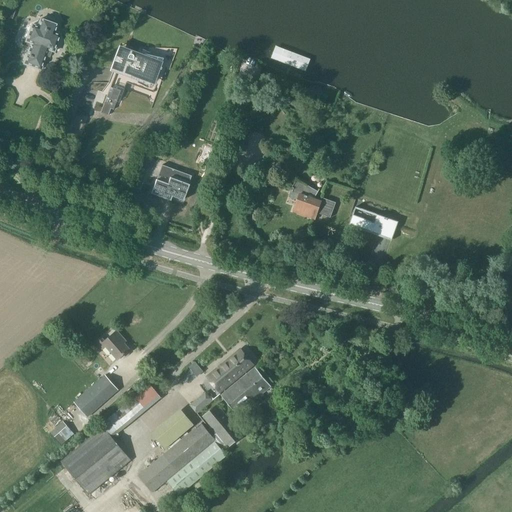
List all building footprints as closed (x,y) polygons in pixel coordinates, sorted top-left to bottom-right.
[(54,33),(57,25),(54,25),(53,21),(46,18),(42,20),(40,19),(37,27),(32,25),(25,41),(31,44),(23,64),(40,70),(48,50),(53,52),(60,35),(54,33)] [(161,62),(162,58),(136,52),(120,46),(112,70),(115,71),(100,113),(108,115),(110,109),(113,110),(116,102),(118,103),(125,83),(153,93),(159,76),(157,76),(158,71),(160,71),(161,67),(160,66),(162,62),(161,62)] [(310,63),(275,51),(270,64),(306,76),(310,63)] [(155,181),(161,184),(157,195),(164,198),(166,194),(182,200),(187,185),(170,178),(173,169),(161,165),(155,181)] [(290,197),(298,200),(293,211),(308,216),(308,214),(315,217),(319,204),(313,202),(314,199),(318,192),(296,179),(292,187),(293,188),(290,197)] [(328,193),(326,199),(322,197),(319,204),(315,217),(314,218),(328,223),(338,196),(328,193)] [(398,222),(356,207),(349,225),(391,240),(398,222)] [(129,349),(120,339),(122,337),(116,331),(104,341),(102,338),(97,343),(102,349),(105,346),(117,360),(124,353),(129,349)] [(252,364),(240,349),(207,377),(219,392),(252,364)] [(271,386),(255,367),(221,395),(236,414),(271,386)] [(117,390),(104,375),(73,401),(86,416),(117,390)] [(100,423),(102,425),(59,459),(86,493),(128,459),(109,435),(159,395),(148,381),(100,423)] [(190,405),(196,413),(212,400),(205,392),(190,405)] [(415,411),(402,398),(394,405),(407,418),(415,411)] [(211,427),(216,433),(227,446),(242,435),(217,404),(202,416),(211,427)] [(153,435),(165,449),(193,425),(182,411),(153,435)] [(211,437),(206,431),(200,423),(136,474),(150,491),(165,480),(177,495),(225,456),(213,441),(214,440),(211,437)]
